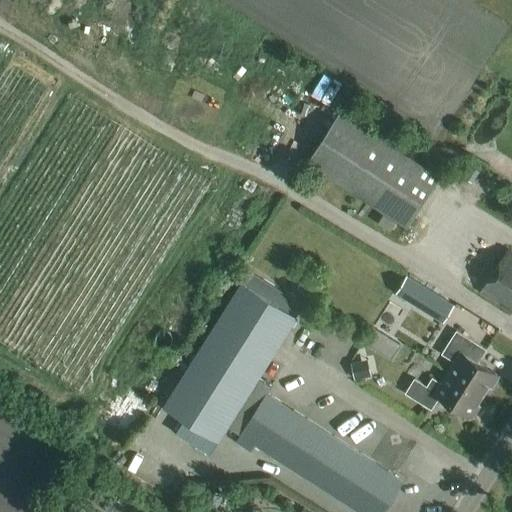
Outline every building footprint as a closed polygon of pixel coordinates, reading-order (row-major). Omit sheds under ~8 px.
[(0,18),(10,23),(21,0),(0,0),(0,2),(0,18)] [(408,229),(441,177),(341,112),(307,164),(408,229)] [(469,165),(462,176),(472,183),(479,172),(469,165)] [(199,212),(186,241),(199,247),(213,219),(199,212)] [(391,233),(397,224),(385,216),(379,225),(391,233)] [(511,253),(509,251),(481,294),(511,313),(511,253)] [(454,305),(406,275),(394,293),(442,323),(454,305)] [(383,511),(403,482),(267,395),(271,388),(257,379),(297,319),(242,285),(164,408),(219,442),(228,428),(359,511),(383,511)] [(449,374),(484,396),(490,387),(492,388),(499,378),(479,364),(487,351),(457,332),(443,355),(456,364),(449,374)] [(421,335),(407,359),(422,368),(436,343),(421,335)] [(337,380),(333,359),(318,362),(322,383),(337,380)] [(368,361),(352,365),(355,377),(356,382),(364,380),(363,375),(371,374),(368,361)] [(478,406),(484,396),(449,374),(443,385),(433,379),(428,388),(415,380),(406,395),(432,411),(441,398),(473,418),(480,408),(478,406)] [(393,410),(401,397),(380,385),(372,398),(393,410)] [(127,479),(120,493),(129,498),(136,484),(127,479)]
